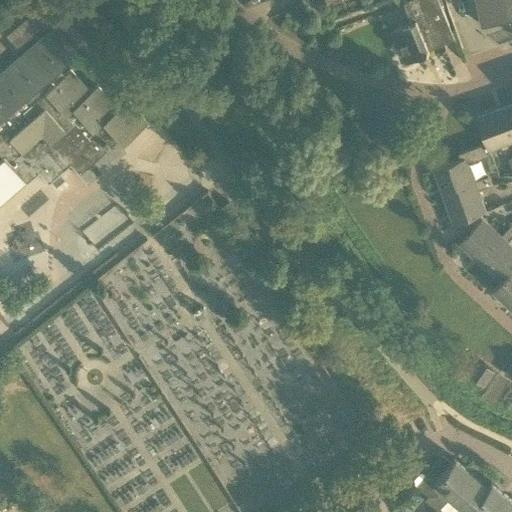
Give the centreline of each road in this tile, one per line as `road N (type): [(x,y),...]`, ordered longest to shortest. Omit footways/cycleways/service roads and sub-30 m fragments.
road 1 (residential): [(448,90),(417,164),(418,189),(460,281),(511,328)]
road 2 (residential): [(448,90),(359,79),(306,56),(225,0)]
road 3 (residential): [(511,470),(452,440),(341,511)]
